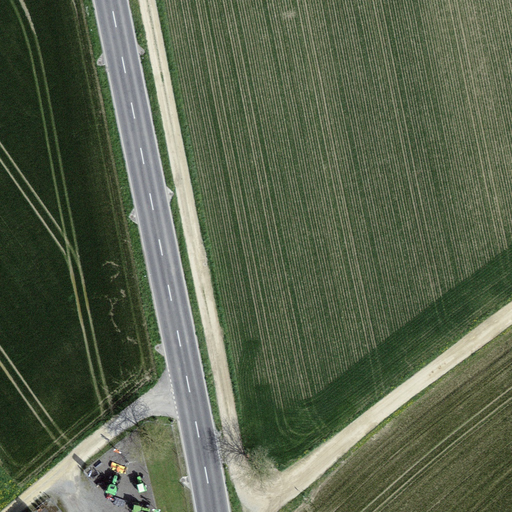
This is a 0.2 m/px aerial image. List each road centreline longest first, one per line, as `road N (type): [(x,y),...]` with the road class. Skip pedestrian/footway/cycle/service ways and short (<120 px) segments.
road 1 (secondary): [(110,0),(217,511)]
road 2 (track): [(248,511),(148,0)]
road 3 (track): [(253,511),(511,318)]
road 4 (track): [(12,511),(140,404),(192,382)]
